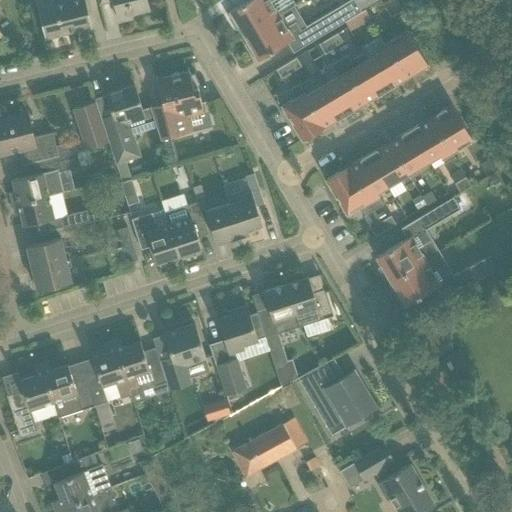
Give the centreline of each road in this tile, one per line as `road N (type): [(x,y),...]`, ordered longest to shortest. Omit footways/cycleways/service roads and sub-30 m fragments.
road 1 (residential): [(474,511),(312,236)]
road 2 (residential): [(17,334),(312,236)]
road 3 (residential): [(278,179),(451,74)]
road 4 (residential): [(0,87),(196,40)]
road 5 (residential): [(278,179),(196,40)]
